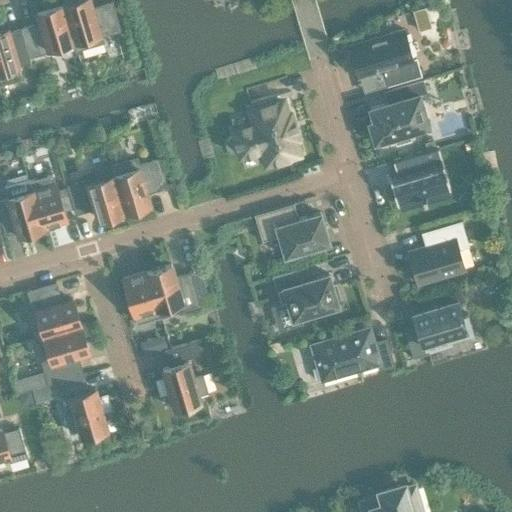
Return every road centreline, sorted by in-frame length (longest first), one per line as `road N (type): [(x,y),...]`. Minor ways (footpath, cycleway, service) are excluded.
road 1 (residential): [(88,253),(353,176)]
road 2 (residential): [(353,176),(300,0)]
road 3 (residential): [(88,253),(129,398)]
road 4 (residential): [(392,305),(353,176)]
